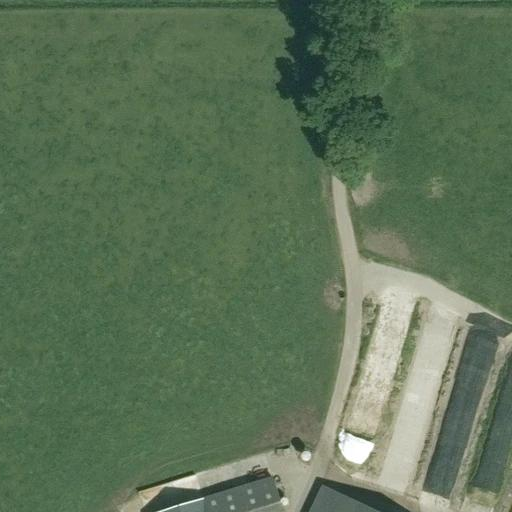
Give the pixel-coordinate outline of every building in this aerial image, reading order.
[(389,317),(410,323),(415,308),(394,301),(389,317)] [(387,319),(356,438),(377,444),(409,325),(387,319)] [(464,456),(478,412),(460,406),(444,460),(440,459),(430,492),(455,499),(468,457),(464,456)] [(370,511),(323,489),(311,511),(370,511)] [(206,511),(203,500),(165,511),(206,511)]
